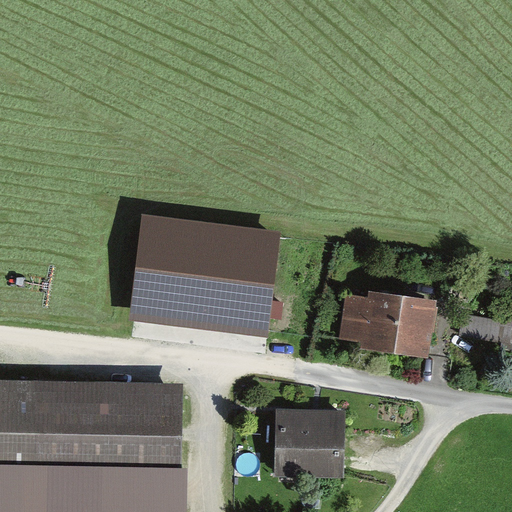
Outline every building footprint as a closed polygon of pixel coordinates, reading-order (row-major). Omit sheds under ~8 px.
[(282,238),(144,219),(131,317),(268,336),(282,238)] [(366,301),(347,298),(340,341),(365,345),(364,352),(429,363),(439,307),(368,295),(366,301)] [(491,323),(465,318),(461,338),(511,346),(511,314),(493,311),(491,323)] [(182,511),(184,390),(0,386),(0,511),(182,511)] [(349,414),(276,412),(275,479),(347,481),(349,414)]
